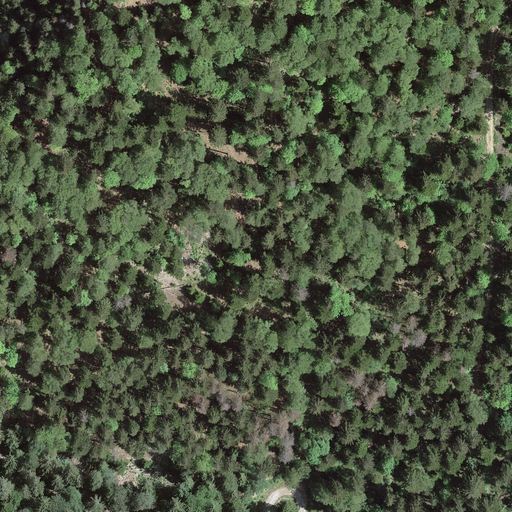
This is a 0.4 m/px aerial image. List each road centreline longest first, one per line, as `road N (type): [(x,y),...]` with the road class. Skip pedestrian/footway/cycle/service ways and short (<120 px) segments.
road 1 (track): [(337,0),(305,227),(311,326),(295,491)]
road 2 (track): [(511,396),(488,404),(477,395),(476,379),(498,0)]
road 3 (track): [(121,0),(0,224)]
